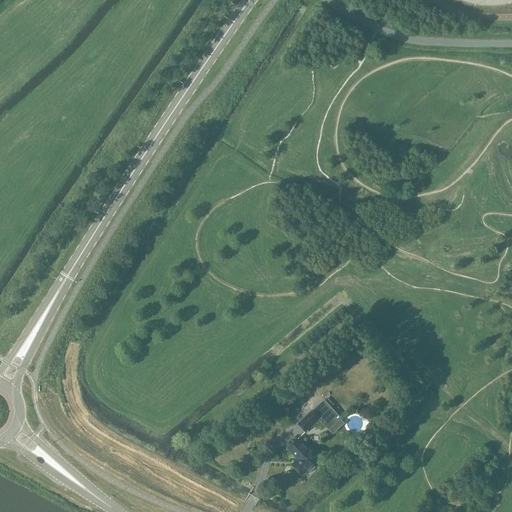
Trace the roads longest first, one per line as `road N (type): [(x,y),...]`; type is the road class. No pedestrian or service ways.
road 1 (secondary): [(4,385),(132,173),(250,0)]
road 2 (secondary): [(116,511),(12,433)]
